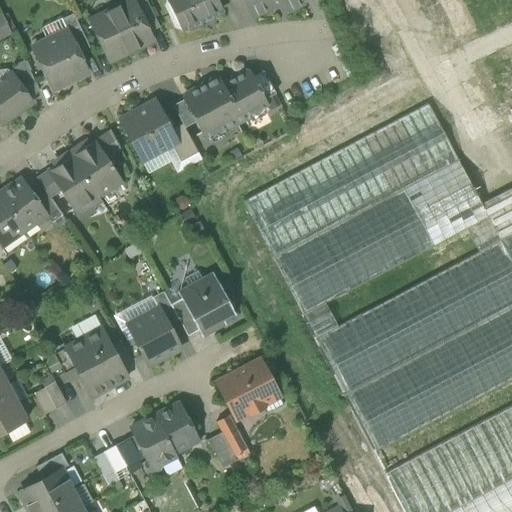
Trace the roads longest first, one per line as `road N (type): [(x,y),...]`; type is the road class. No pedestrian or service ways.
road 1 (residential): [(0,156),(108,82),(208,54),(313,38)]
road 2 (residential): [(0,470),(225,350)]
